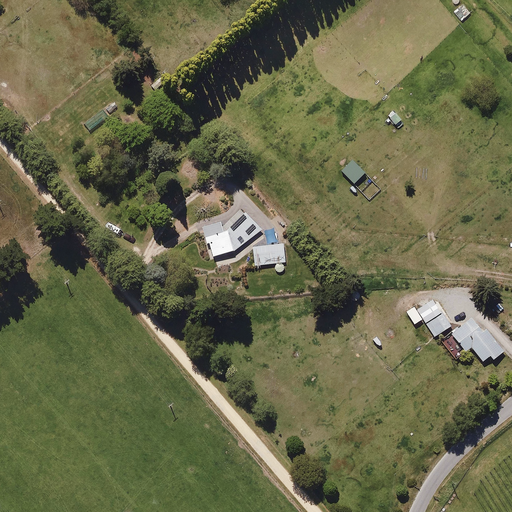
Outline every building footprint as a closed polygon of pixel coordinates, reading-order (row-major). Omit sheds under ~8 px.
[(365,174),(353,160),(340,171),(353,185),(365,174)] [(222,217),(198,224),(206,253),(233,247),(260,223),(246,206),(224,225),(222,217)] [(284,239),(249,241),(251,260),(285,259),(284,239)] [(433,300),(417,308),(435,338),(451,328),(433,300)] [(484,366),(503,354),(477,318),(452,334),(465,352),(472,348),(484,366)]
